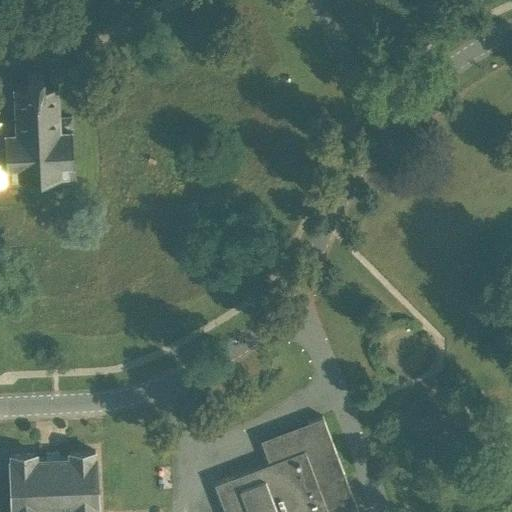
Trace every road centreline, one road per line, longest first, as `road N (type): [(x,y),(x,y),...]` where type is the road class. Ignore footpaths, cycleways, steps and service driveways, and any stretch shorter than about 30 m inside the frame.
road 1 (residential): [(0,408),(125,399),(237,348),(282,309)]
road 2 (residential): [(381,511),(312,339),(282,309)]
road 3 (residential): [(282,309),(391,117)]
road 4 (residential): [(391,117),(434,78),(511,31)]
road 5 (residential): [(391,117),(347,67),(315,0)]
